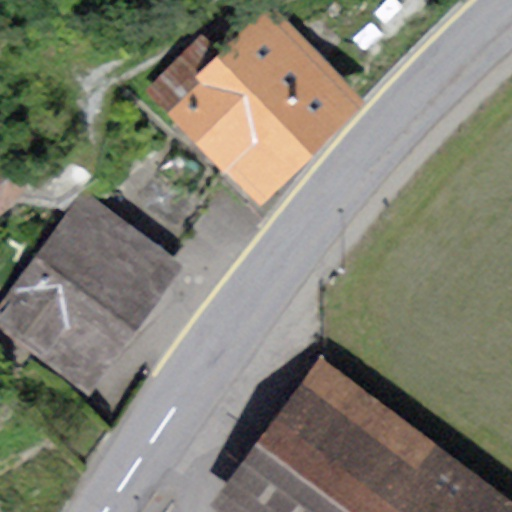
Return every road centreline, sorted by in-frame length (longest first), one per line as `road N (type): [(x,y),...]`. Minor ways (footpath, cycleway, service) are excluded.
road 1 (primary): [(105,511),(215,352),(402,113)]
road 2 (primary): [(511,9),(402,113)]
